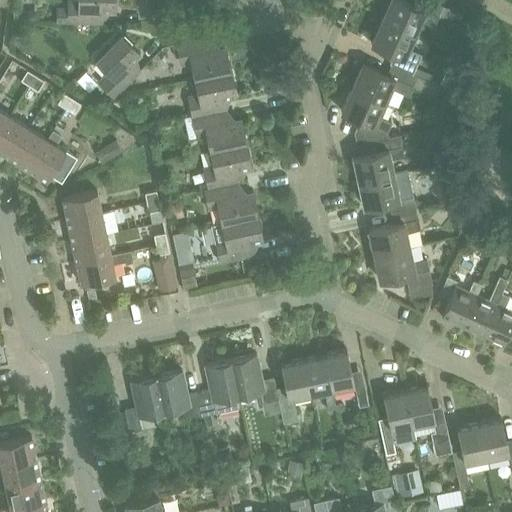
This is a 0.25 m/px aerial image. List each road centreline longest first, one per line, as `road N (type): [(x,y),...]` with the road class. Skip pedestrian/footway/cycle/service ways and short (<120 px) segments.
road 1 (residential): [(320,299),(324,281),(305,194),(322,155),(304,76),(320,37)]
road 2 (residential): [(320,299),(54,348)]
road 3 (residential): [(511,389),(320,299)]
road 4 (residential): [(54,348),(90,511)]
road 5 (residential): [(0,202),(26,321),(54,348)]
